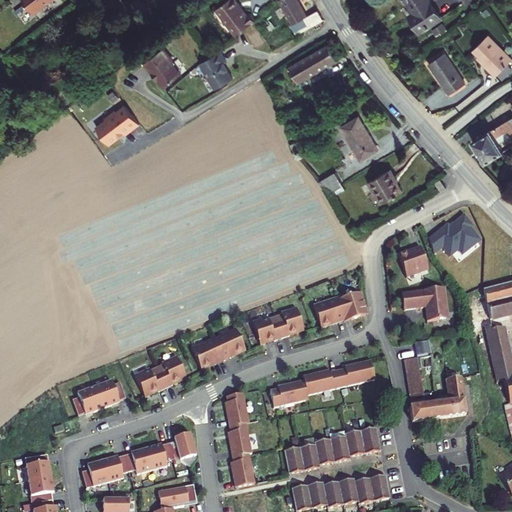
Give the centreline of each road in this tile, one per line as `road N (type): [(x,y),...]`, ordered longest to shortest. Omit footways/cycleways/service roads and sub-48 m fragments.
road 1 (tertiary): [(329,0),(397,97),(475,184)]
road 2 (residential): [(466,511),(415,478),(391,356),(375,328)]
road 3 (residential): [(375,328),(380,237),(475,184)]
road 4 (residential): [(198,399),(375,328)]
road 5 (residential): [(145,422),(76,449),(76,511)]
